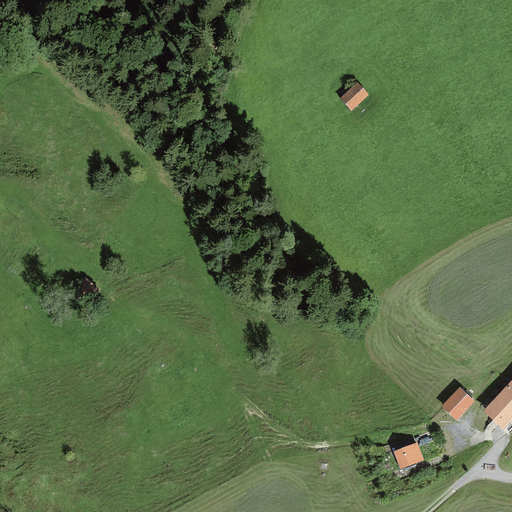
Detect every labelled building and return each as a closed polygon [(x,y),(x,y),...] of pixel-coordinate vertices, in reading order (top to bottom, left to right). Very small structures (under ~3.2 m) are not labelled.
[(367,94),(357,84),(343,98),(352,108),(367,94)] [(94,287),(87,280),(78,288),(85,295),(94,287)] [(511,407),(511,374),(476,413),(492,428),(511,407)] [(477,403),(459,387),(439,409),(456,425),(477,403)] [(423,462),(415,442),(391,452),(398,471),(423,462)]
